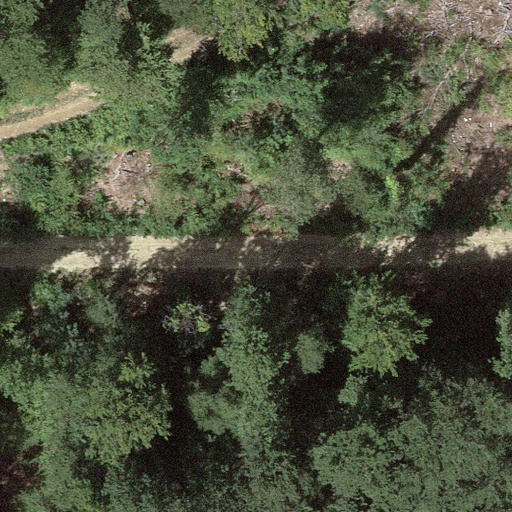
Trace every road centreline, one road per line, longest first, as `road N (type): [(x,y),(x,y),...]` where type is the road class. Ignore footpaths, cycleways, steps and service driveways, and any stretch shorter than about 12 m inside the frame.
road 1 (track): [(0,248),(511,246)]
road 2 (track): [(0,119),(294,0)]
